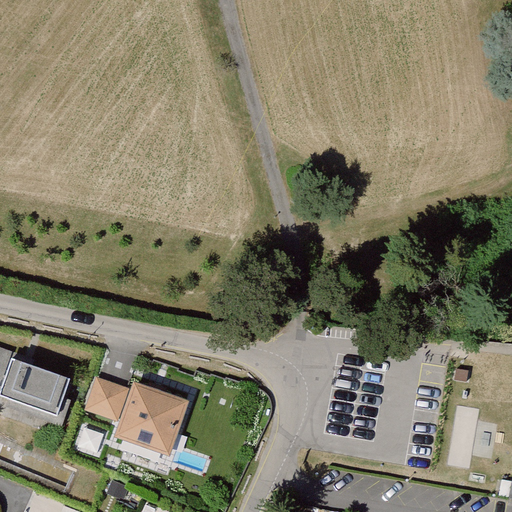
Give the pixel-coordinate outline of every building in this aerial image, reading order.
[(0,368),(2,369),(9,348),(0,344),(0,368)] [(67,385),(12,369),(0,403),(0,405),(55,424),(67,385)] [(132,388),(98,377),(87,412),(121,423),(132,388)] [(187,400),(134,383),(132,388),(121,423),(116,437),(169,455),(187,400)] [(469,465),(473,406),(454,405),(450,464),(469,465)]
